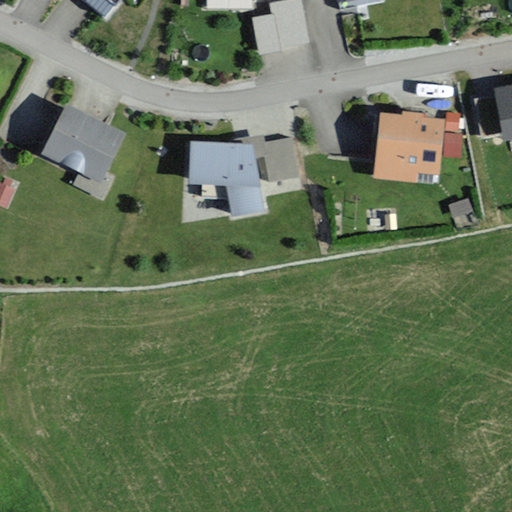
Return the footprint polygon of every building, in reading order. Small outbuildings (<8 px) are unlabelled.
[(309,43),(300,0),(296,0),(270,5),(279,49),(309,43)] [(511,88),(496,91),(505,139),(511,138),(511,88)] [(123,132),(60,104),(38,152),(101,180),(123,132)] [(447,122),(383,112),(373,173),(417,180),(419,172),(439,175),(447,122)] [(288,139),(256,145),(194,143),(193,185),(230,186),(236,217),(268,211),(263,184),(295,179),(288,139)]
